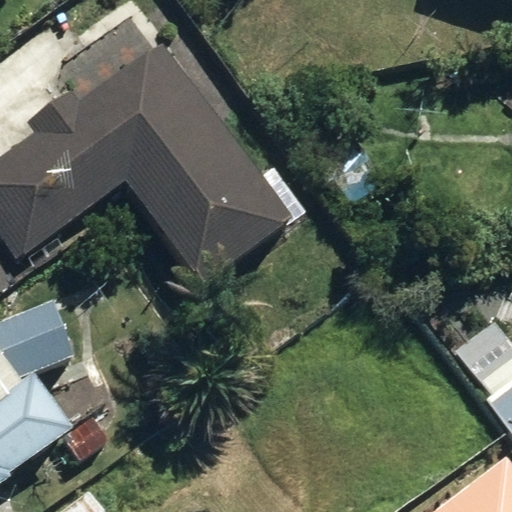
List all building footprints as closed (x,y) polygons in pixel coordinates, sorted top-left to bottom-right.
[(511,0),(478,0),(511,9),(511,0)] [(280,238),(153,54),(64,113),(59,105),(20,132),(25,139),(0,156),(0,252),(13,272),(114,203),(184,304),(280,238)] [(395,218),(343,142),(304,169),(356,245),(395,218)] [(0,489),(58,450),(20,394),(11,399),(7,393),(61,371),(45,309),(0,324),(0,489)] [(511,453),(511,352),(492,326),(443,362),(511,453)] [(511,511),(511,505),(491,477),(444,511),(511,511)] [(91,511),(81,499),(63,511),(91,511)]
